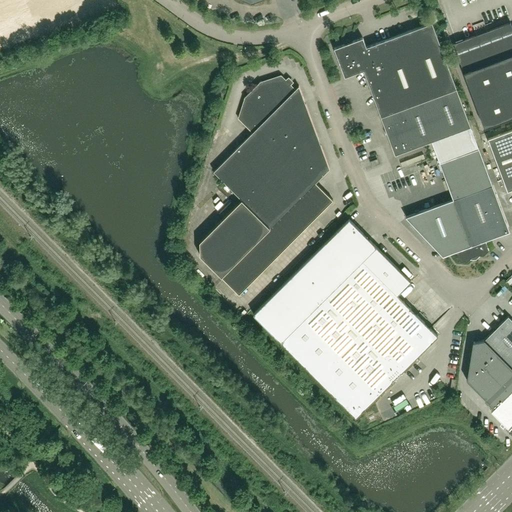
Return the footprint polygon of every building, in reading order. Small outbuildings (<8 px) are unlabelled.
[(0,0),(0,26),(24,3),(23,0),(0,0)] [(92,0),(47,0),(58,27),(97,12),(92,0)] [(511,117),(511,26),(510,22),(453,43),(484,128),(511,117)] [(363,38),(334,48),(345,77),(363,70),(376,103),(451,75),(432,23),(366,47),(363,38)] [(241,200),(199,242),(200,255),(239,294),(333,200),(316,183),(330,169),(305,103),(299,86),(295,89),(281,75),(261,82),(261,81),(244,98),(244,99),(238,118),(245,125),(252,132),(213,172),(241,200)] [(451,75),(376,103),(381,117),(395,155),(432,141),(439,162),(479,147),(470,127),(456,89),(451,75)] [(511,129),(488,139),(507,191),(511,189),(511,129)] [(439,204),(406,217),(442,256),(456,251),(460,262),(467,262),(469,260),(472,257),(477,256),(480,256),(483,256),(489,251),(485,240),(510,231),(492,185),(479,147),(439,162),(453,199),(439,204)] [(438,336),(397,295),(411,281),(404,274),(356,226),(349,219),(253,314),(355,418),(438,336)] [(507,427),(511,422),(511,320),(508,316),(484,340),(472,342),(466,380),(494,408),(491,410),(507,427)] [(474,418),(492,436),(498,431),(480,412),(474,418)]
